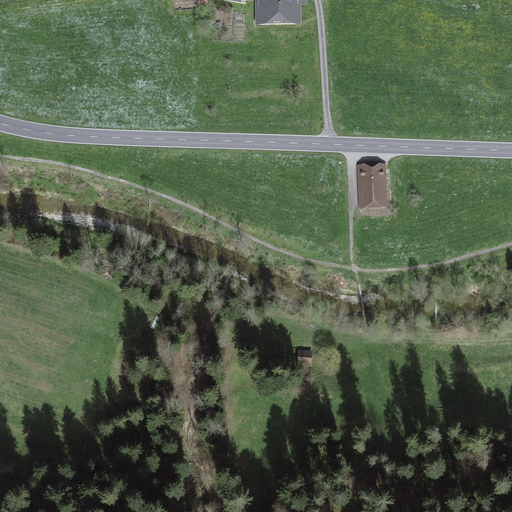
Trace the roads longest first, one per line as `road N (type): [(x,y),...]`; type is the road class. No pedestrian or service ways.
road 1 (secondary): [(0,123),(127,138),(511,150)]
road 2 (track): [(317,0),(329,143)]
